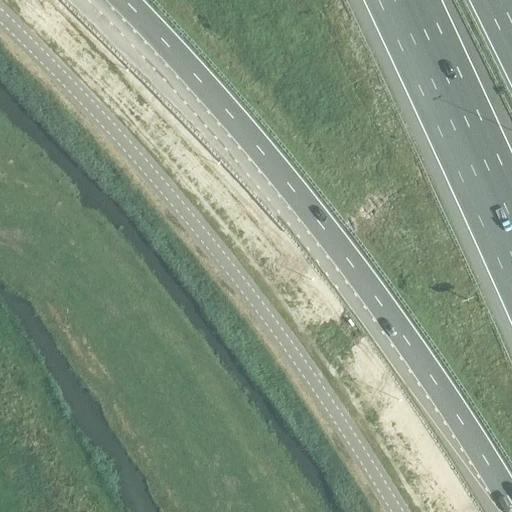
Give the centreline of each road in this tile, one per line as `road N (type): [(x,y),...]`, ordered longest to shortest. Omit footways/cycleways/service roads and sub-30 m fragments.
road 1 (unknown): [(421,511),(316,349),(223,230),(13,0)]
road 2 (motorway): [(110,0),(217,111),(348,272),(504,511)]
road 3 (unclassified): [(399,511),(173,197),(0,17)]
road 4 (motorway): [(411,0),(511,233)]
